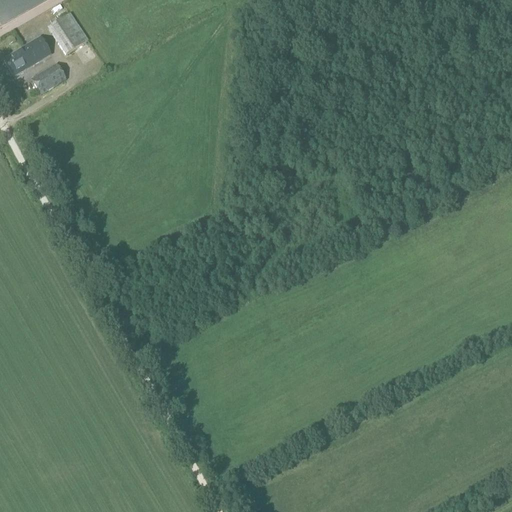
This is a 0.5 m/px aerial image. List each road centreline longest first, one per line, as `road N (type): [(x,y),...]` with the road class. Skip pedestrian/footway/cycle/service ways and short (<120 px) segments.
road 1 (track): [(219,511),(0,123)]
road 2 (track): [(245,0),(92,201),(55,224)]
